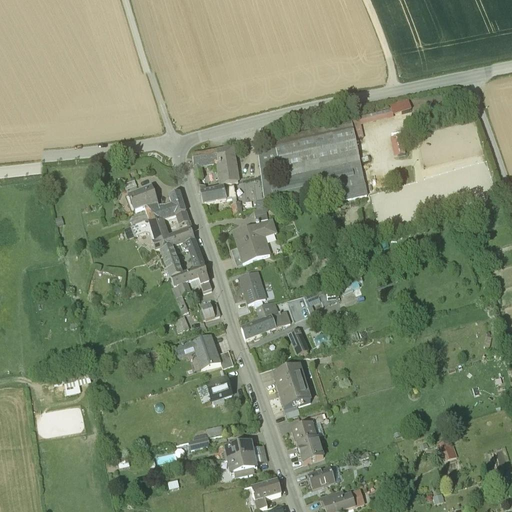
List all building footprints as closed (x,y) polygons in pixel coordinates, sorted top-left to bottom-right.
[(365,141),(362,128),(412,115),(409,105),(391,109),(392,112),(352,122),(358,142),(365,141)] [(352,126),(274,143),(276,150),(280,171),(284,189),(288,204),(342,193),(366,187),(352,126)] [(406,138),(394,138),(395,158),(406,157),(406,138)] [(281,206),(288,204),(284,189),(278,188),(269,173),(280,171),(276,150),(258,155),(264,205),(280,203),(281,206)] [(233,151),(191,158),(195,176),(194,176),(194,178),(195,177),(197,182),(203,181),(200,170),(217,167),(222,189),(238,185),(233,151)] [(368,199),(366,187),(342,193),(344,204),(368,199)] [(135,188),(124,192),(126,198),(137,194),(135,188)] [(200,193),(202,208),(226,203),(232,202),(233,207),(237,206),(233,190),(206,195),(205,189),(199,190),(199,192),(198,192),(198,194),(200,193)] [(147,222),(149,228),(163,224),(168,222),(185,215),(179,196),(169,199),(171,205),(158,210),(151,194),(128,203),(135,220),(145,216),(147,222)] [(233,207),(231,208),(233,218),(242,216),(239,206),(237,206),(233,207)] [(253,213),(256,225),(267,222),(265,211),(253,213)] [(177,223),(179,228),(188,226),(185,215),(168,222),(169,225),(177,223)] [(147,222),(130,228),(133,235),(149,228),(147,222)] [(124,238),(128,248),(149,240),(166,234),(163,224),(149,228),(133,235),(124,238)] [(237,250),(243,267),(270,259),(264,241),(276,237),(272,224),(233,237),(237,250)] [(168,240),(166,234),(149,240),(152,246),(155,254),(160,252),(161,255),(172,251),(183,247),(194,242),(190,232),(168,240)] [(196,272),(204,269),(194,242),(183,247),(183,248),(179,249),(182,255),(189,253),(196,272)] [(230,252),(236,270),(243,267),(237,250),(230,252)] [(170,282),(182,277),(172,251),(161,255),(170,282)] [(186,275),(190,285),(198,282),(200,287),(203,295),(212,292),(209,285),(207,279),(204,269),(196,272),(186,275)] [(186,287),(190,285),(186,275),(182,277),(170,282),(174,290),(172,291),(183,318),(188,315),(182,299),(190,296),(186,287)] [(240,281),(248,308),(265,302),(257,276),(240,281)] [(198,282),(190,285),(192,291),(200,287),(198,282)] [(305,300),(308,310),(323,305),(324,308),(337,304),(333,291),(305,300)] [(216,305),(201,310),(205,322),(220,318),(216,305)] [(271,320),(275,331),(290,326),(287,317),(284,318),(283,316),(281,317),(280,315),(278,316),(274,305),(256,312),(259,321),(255,322),(257,325),(271,320)] [(184,320),(174,324),(178,336),(189,332),(184,320)] [(241,331),(245,343),(275,331),(271,320),(257,325),(241,331)] [(289,337),(298,359),(307,355),(298,333),(289,337)] [(202,374),(219,368),(216,358),(210,340),(172,353),(174,361),(195,354),(202,374)] [(226,354),(216,358),(219,368),(221,374),(232,370),(226,354)] [(91,360),(85,363),(88,369),(94,367),(91,360)] [(273,378),(284,414),(310,405),(299,370),(273,378)] [(90,389),(87,379),(63,384),(65,394),(90,389)] [(208,388),(214,407),(233,401),(227,382),(208,388)] [(286,423),(299,419),(297,412),(284,416),(286,423)] [(206,431),(208,439),(224,435),(221,427),(206,431)] [(292,435),(297,449),(316,443),(312,429),(292,435)] [(208,440),(190,444),(192,453),(210,449),(208,440)] [(449,442),(437,447),(443,465),(456,460),(449,442)] [(297,449),(303,468),(324,462),(319,443),(316,443),(297,449)] [(227,466),(254,460),(252,452),(251,447),(244,448),(243,445),(227,448),(228,452),(224,453),(227,466)] [(252,452),(254,460),(264,457),(263,450),(252,452)] [(368,456),(357,459),(359,464),(370,461),(368,456)] [(264,457),(254,460),(256,469),(266,466),(264,457)] [(256,469),(254,460),(227,466),(230,478),(234,477),(235,483),(252,479),(251,475),(257,473),(256,469)] [(331,474),(308,480),(312,495),(335,488),(331,474)] [(277,484),(251,491),(256,511),(266,511),(264,503),(281,498),(277,484)] [(323,501),(325,507),(344,501),(342,495),(323,501)] [(432,499),(435,507),(444,504),(441,496),(432,499)] [(359,497),(351,499),(355,511),(363,510),(359,497)] [(344,501),(325,507),(326,511),(355,511),(351,499),(344,501)]
